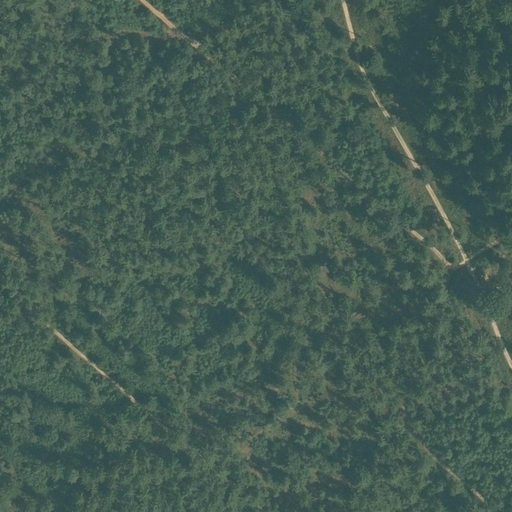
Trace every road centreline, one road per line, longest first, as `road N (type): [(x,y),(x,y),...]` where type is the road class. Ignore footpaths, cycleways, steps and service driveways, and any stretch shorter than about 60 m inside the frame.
road 1 (track): [(459,272),(405,246),(124,0)]
road 2 (unknown): [(0,282),(264,511)]
road 3 (unknown): [(459,272),(416,366),(411,420),(457,478),(502,511)]
